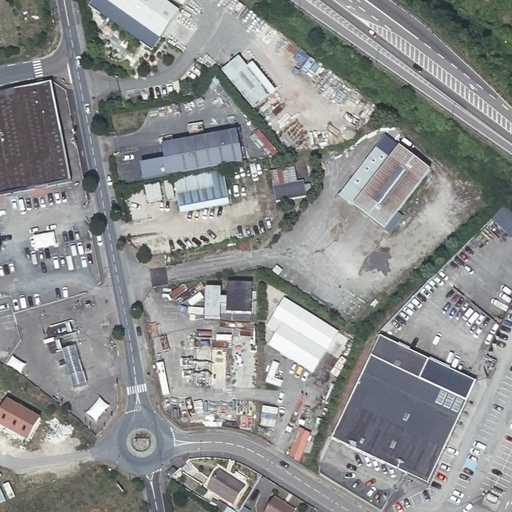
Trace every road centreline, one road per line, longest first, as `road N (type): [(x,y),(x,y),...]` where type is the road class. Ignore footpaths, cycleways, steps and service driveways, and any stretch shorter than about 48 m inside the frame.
road 1 (tertiary): [(74,60),(133,417)]
road 2 (tertiary): [(298,0),(511,150)]
road 3 (secondary): [(340,2),(365,30),(511,139)]
road 4 (secondary): [(511,118),(392,27),(340,2)]
road 5 (residential): [(161,438),(240,447),(350,511)]
